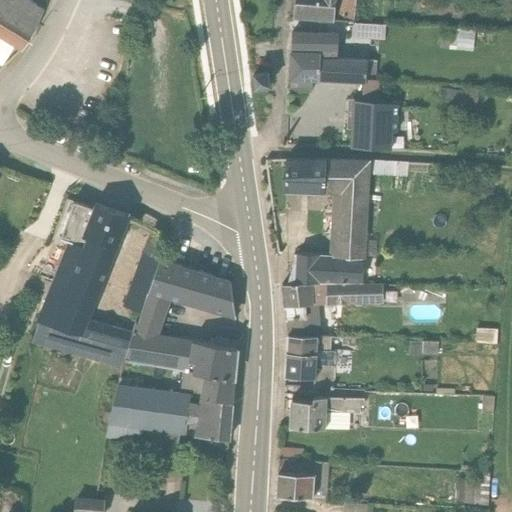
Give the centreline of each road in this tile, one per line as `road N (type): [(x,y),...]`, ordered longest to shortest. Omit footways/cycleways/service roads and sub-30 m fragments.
road 1 (track): [(511,166),(235,149)]
road 2 (secondary): [(248,238),(259,326),(247,511)]
road 3 (residential): [(0,136),(248,238)]
road 4 (secondary): [(212,0),(248,238)]
road 5 (residential): [(66,0),(41,56),(0,107)]
